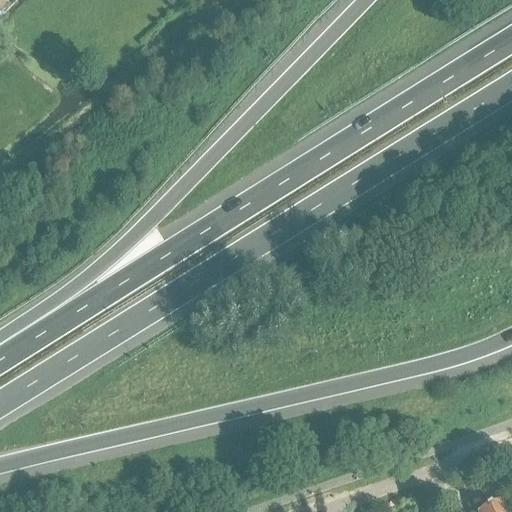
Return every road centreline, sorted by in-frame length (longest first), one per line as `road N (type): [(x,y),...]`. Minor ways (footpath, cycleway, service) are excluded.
road 1 (motorway): [(511,40),(0,360)]
road 2 (motorway): [(0,403),(511,86)]
road 3 (motorway): [(0,465),(438,363),(511,336)]
road 4 (motorway): [(368,0),(137,233),(0,347)]
road 5 (unclassified): [(319,511),(511,446)]
